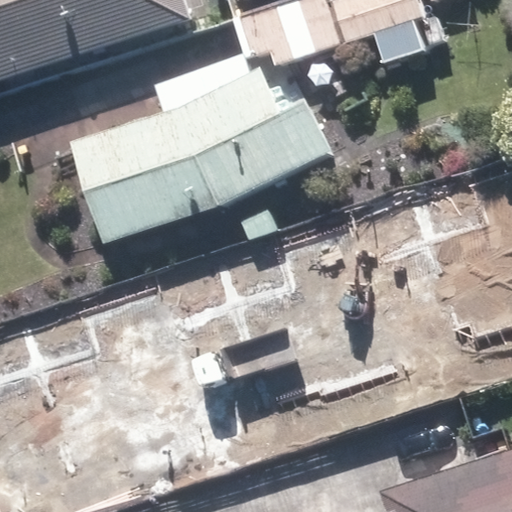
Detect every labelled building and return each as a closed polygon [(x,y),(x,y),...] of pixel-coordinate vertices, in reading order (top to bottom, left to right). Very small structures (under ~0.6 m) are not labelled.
[(0,0),(0,96),(214,30),(204,0),(0,0)] [(338,0),(322,0),(251,23),(264,65),(285,58),(289,70),(390,38),(398,63),(433,50),(424,26),(439,21),(432,0),(357,0),(341,6),(338,0)] [(434,32),(440,47),(455,43),(449,27),(434,32)] [(260,62),(175,88),(184,117),(90,146),(122,247),(238,212),(351,157),(327,107),(303,120),(279,71),(264,78),(260,62)] [(494,267),(511,261),(511,173),(470,185),(494,267)] [(234,288),(250,338),(144,374),(176,469),(344,413),(297,267),(234,288)] [(404,511),(511,511),(511,459),(399,495),(404,511)]
